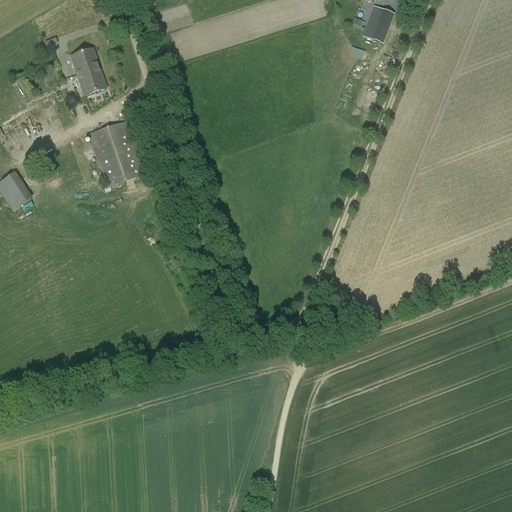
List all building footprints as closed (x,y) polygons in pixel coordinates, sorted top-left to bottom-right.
[(383,45),(391,22),(394,16),(388,14),(373,9),(363,37),(383,45)] [(361,22),(354,19),(352,25),(359,28),(361,22)] [(84,98),(106,90),(93,51),(71,59),(84,98)] [(58,107),(42,117),(55,137),(70,127),(58,107)] [(47,144),(33,115),(14,124),(28,153),(47,144)] [(106,190),(145,177),(127,123),(88,136),(106,190)] [(0,195),(13,214),(33,200),(15,174),(0,184),(0,195)]
